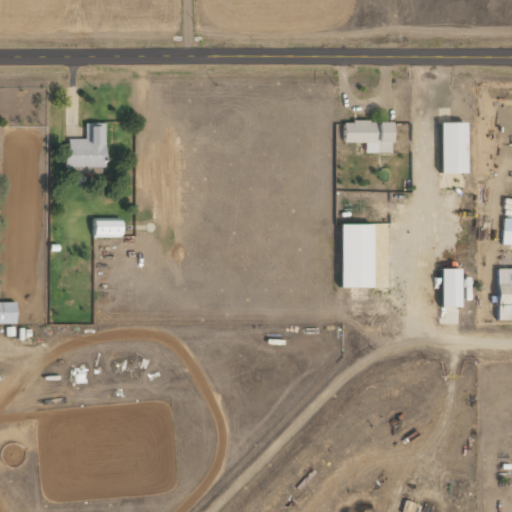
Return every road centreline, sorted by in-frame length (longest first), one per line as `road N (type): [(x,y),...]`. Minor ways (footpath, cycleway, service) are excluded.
road 1 (tertiary): [(0,52),(511,54)]
road 2 (residential): [(338,393),(403,348),(511,345)]
